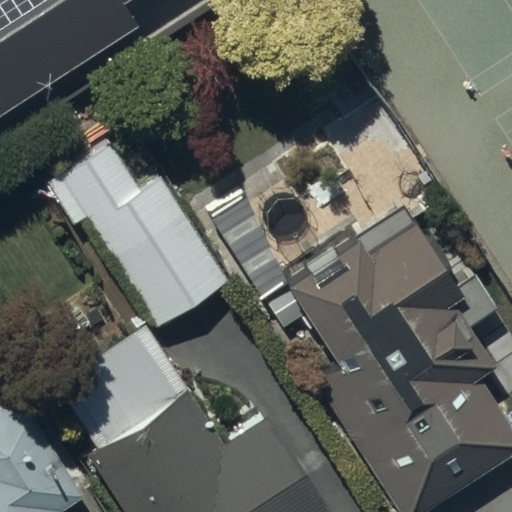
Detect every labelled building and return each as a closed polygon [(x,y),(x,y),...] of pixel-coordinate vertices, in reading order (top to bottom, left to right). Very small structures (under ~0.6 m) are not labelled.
[(0,0),(0,66),(101,4),(98,0),(0,0)] [(134,183),(106,138),(46,175),(72,217),(88,207),(156,317),(226,273),(159,168),(134,183)] [(451,281),(407,213),(361,243),(350,226),(282,271),(336,353),(312,368),(404,507),(511,437),(465,365),(485,353),(442,287),(451,281)] [(217,436),(141,315),(50,372),(138,511),(323,511),(327,510),(263,407),(217,436)] [(74,486),(25,409),(0,402),(0,511),(57,511),(50,500),(74,486)]
